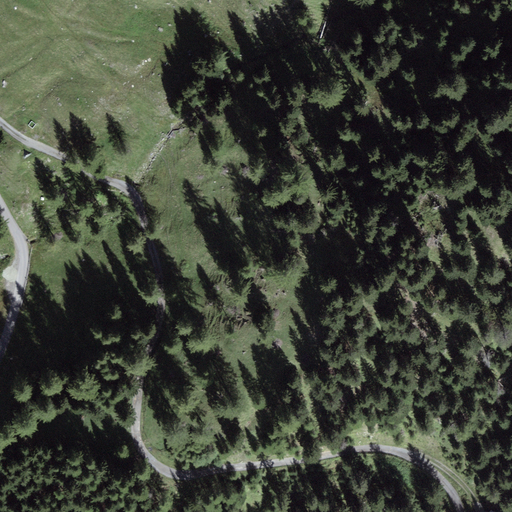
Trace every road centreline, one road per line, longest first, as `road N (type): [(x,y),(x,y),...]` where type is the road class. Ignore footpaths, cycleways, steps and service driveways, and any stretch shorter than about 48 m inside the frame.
road 1 (track): [(0,121),(127,188),(138,203),(161,284),(137,396),(136,440),(149,459),(187,475),(362,448),(413,458)]
road 2 (unclassified): [(0,352),(23,260),(0,203)]
